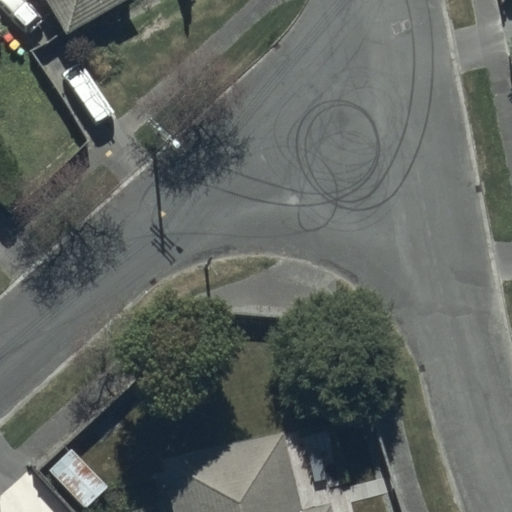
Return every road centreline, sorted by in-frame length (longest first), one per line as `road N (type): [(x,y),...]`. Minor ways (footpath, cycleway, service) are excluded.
road 1 (residential): [(0,359),(173,212),(283,156),(412,119)]
road 2 (residential): [(412,119),(451,306),(511,496)]
road 3 (residential): [(392,0),(412,119)]
